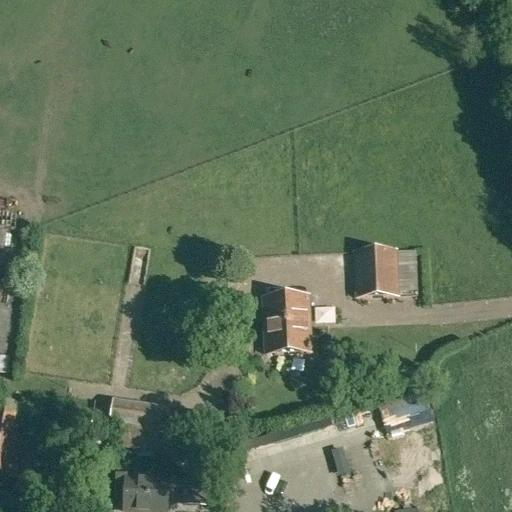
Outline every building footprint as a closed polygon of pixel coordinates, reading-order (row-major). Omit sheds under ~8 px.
[(0,354),(13,356),(24,261),(3,259),(6,237),(6,234),(0,233),(0,354)] [(400,300),(400,298),(398,253),(354,255),(356,302),(400,300)] [(314,357),(311,298),(262,300),(264,359),(314,357)] [(195,415),(114,403),(107,449),(174,459),(173,464),(184,466),(185,460),(188,460),(195,415)] [(55,457),(60,430),(28,423),(29,414),(0,408),(0,476),(18,479),(16,496),(10,497),(11,511),(42,511),(43,499),(47,500),(55,457)] [(128,476),(117,476),(116,497),(127,498),(126,511),(165,511),(167,486),(128,484),(128,476)] [(183,488),(183,482),(171,476),(170,478),(168,486),(167,487),(183,488)]
